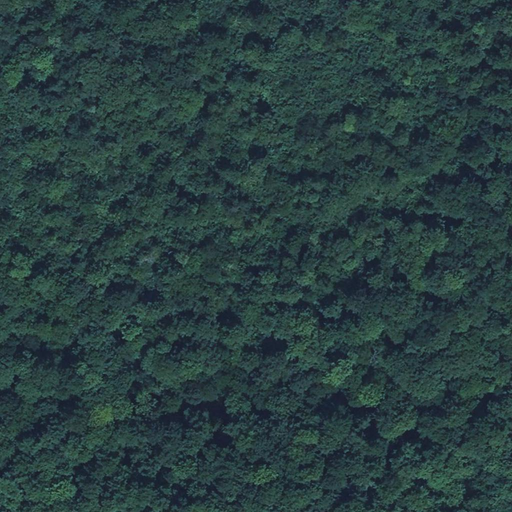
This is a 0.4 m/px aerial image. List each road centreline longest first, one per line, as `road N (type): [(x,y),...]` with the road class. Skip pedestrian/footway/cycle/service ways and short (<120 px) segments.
road 1 (track): [(511,377),(135,403)]
road 2 (track): [(135,403),(94,399),(0,363)]
